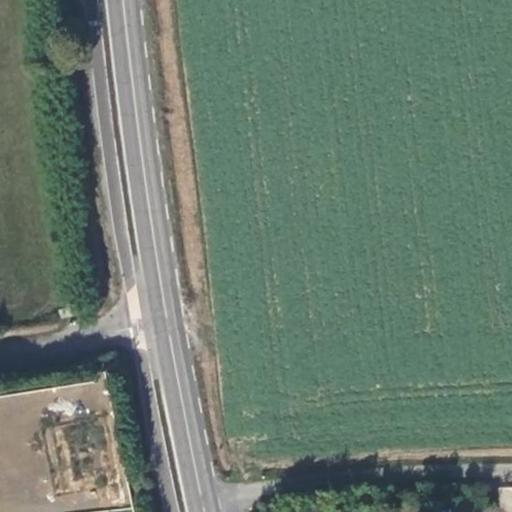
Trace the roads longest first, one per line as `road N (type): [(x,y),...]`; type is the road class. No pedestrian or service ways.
road 1 (secondary): [(112,0),(157,331)]
road 2 (secondary): [(157,331),(195,511)]
road 3 (unclassified): [(157,331),(0,354)]
